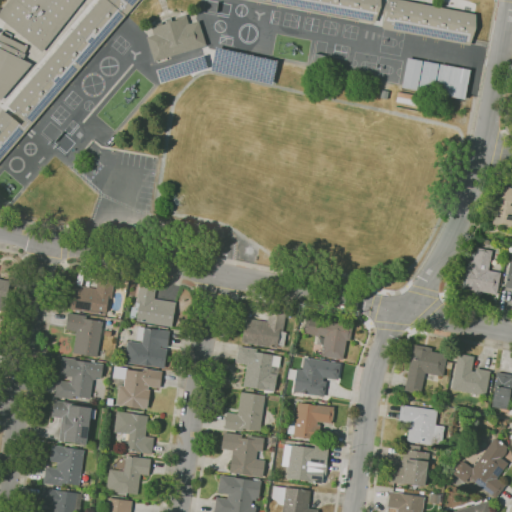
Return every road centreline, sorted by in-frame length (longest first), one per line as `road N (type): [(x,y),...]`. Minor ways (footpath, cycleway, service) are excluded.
road 1 (tertiary): [(510,0),(470,193),(423,291),(387,340),(371,387),(353,511)]
road 2 (residential): [(511,335),(0,231)]
road 3 (residential): [(46,241),(3,511)]
road 4 (residential): [(222,274),(178,511)]
